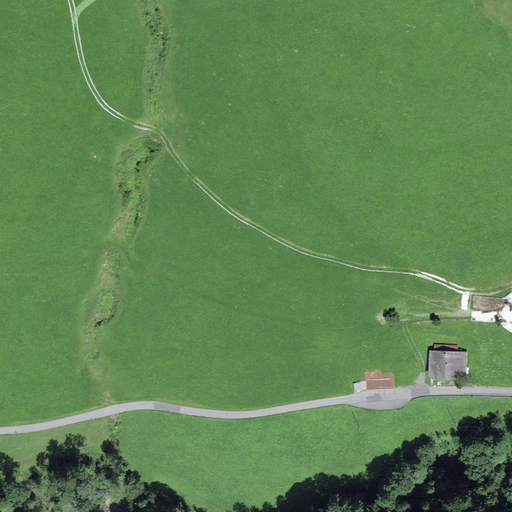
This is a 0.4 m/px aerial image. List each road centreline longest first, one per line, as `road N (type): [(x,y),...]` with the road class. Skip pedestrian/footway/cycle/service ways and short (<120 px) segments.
road 1 (track): [(71,0),(90,84),(103,103),(160,133),(230,212),(312,256),(414,273),(472,293),(511,285)]
road 2 (unclassified): [(511,393),(385,394),(241,415),(130,406),(0,431)]
